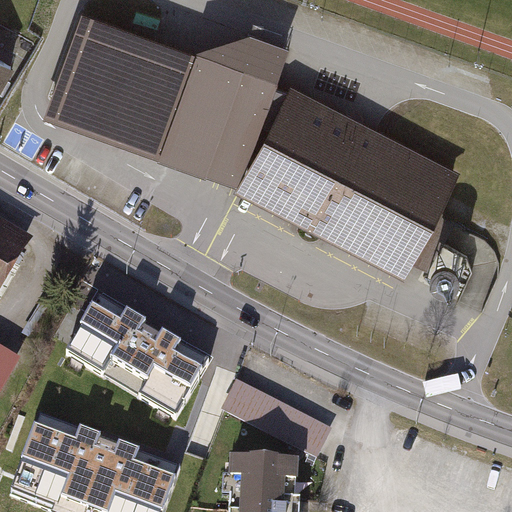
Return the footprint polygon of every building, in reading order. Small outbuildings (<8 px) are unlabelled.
[(237,185),(277,86),(290,45),(251,32),(197,48),(82,9),(44,116),(237,185)] [(23,54),(4,47),(11,28),(0,23),(0,55),(20,63),(23,54)] [(0,87),(12,67),(0,60),(0,87)] [(237,185),(235,189),(404,278),(461,171),(291,82),(287,89),(277,86),(237,185)] [(0,297),(32,243),(0,224),(0,297)] [(207,368),(100,305),(69,358),(177,421),(207,368)] [(0,397),(20,364),(0,351),(0,397)] [(330,432),(238,385),(223,413),(315,460),(330,432)] [(167,511),(183,470),(41,417),(12,494),(56,511),(55,511),(167,511)] [(300,467),(231,464),(230,483),(224,482),(223,502),(230,502),(229,511),(284,511),(286,489),(299,489),(300,467)]
